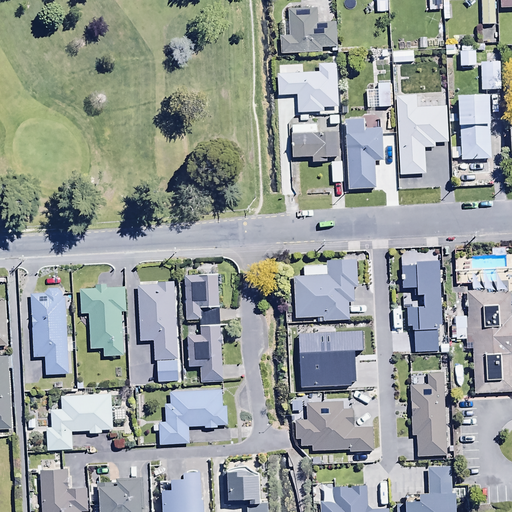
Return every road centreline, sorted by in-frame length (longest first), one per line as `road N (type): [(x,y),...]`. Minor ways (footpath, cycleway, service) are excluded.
road 1 (residential): [(246,228),(249,345),(262,432),(254,445),(107,454)]
road 2 (residential): [(511,214),(246,228)]
road 3 (residential): [(246,228),(0,241)]
